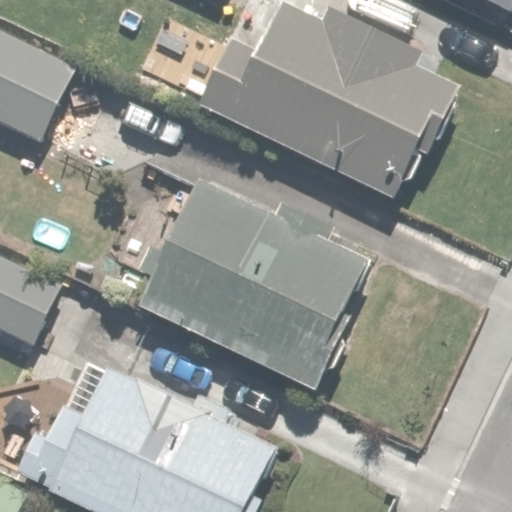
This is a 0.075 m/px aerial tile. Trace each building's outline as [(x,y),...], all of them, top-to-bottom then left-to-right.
[(234,27),(200,103),(416,203),(478,69),(327,0),(297,0),(276,46),(234,27)] [(0,28),(0,118),(53,143),(87,70),(0,28)] [(395,253),(212,170),(150,308),(333,391),(395,253)] [(62,283),(0,253),(0,332),(31,347),(62,283)] [(287,455),(95,358),(62,423),(56,419),(26,478),(92,511),(273,511),(277,506),(265,499),(287,455)] [(0,470),(0,511),(32,511),(43,491),(0,470)]
